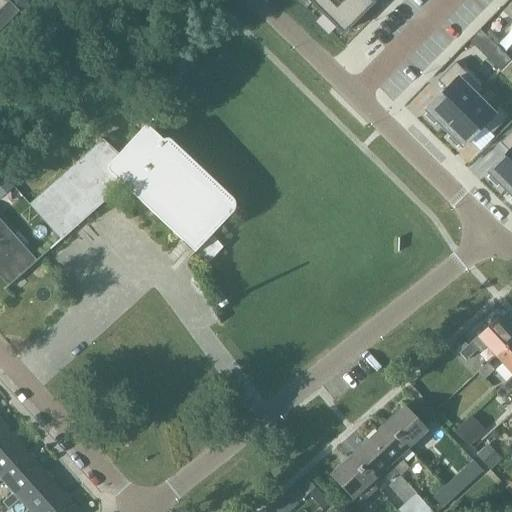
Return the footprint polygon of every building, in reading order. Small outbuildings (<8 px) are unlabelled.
[(370,0),(308,0),(342,33),(373,2),(370,0)] [(427,113),(424,116),(433,125),(436,121),(443,128),(475,96),(457,79),(464,72),(454,63),(437,81),(445,89),(425,110),(427,113)] [(475,96),(443,128),(450,135),(447,138),(456,147),(459,144),(462,146),(482,126),(491,134),(508,117),(499,107),(492,113),(475,96)] [(104,140),(28,205),(61,241),(125,186),(183,241),(184,238),(196,249),(195,250),(208,262),(208,263),(209,263),(224,248),(223,247),(222,248),(211,236),(232,214),(235,208),(236,203),(230,196),(174,143),(166,138),(163,141),(148,127),(154,121),(152,120),(119,155),(104,141),(105,140),(104,140)] [(490,174),(486,178),(495,187),(499,183),(506,190),(511,183),(511,129),(499,143),(508,151),(487,172),(490,174)] [(0,278),(7,286),(3,290),(4,291),(36,263),(36,262),(21,246),(18,249),(0,229),(0,278)] [(477,337),(459,354),(466,361),(476,352),(481,352),(486,347),(495,357),(511,341),(511,336),(496,319),(477,337)] [(511,374),(511,341),(495,357),(511,374)] [(484,380),(495,370),(488,363),(478,373),(484,380)] [(511,376),(495,393),(502,400),(511,390),(511,376)] [(385,424),(407,448),(426,431),(404,407),(385,424)] [(0,439),(8,432),(0,422),(0,439)] [(399,456),(407,448),(385,424),(366,441),(389,466),(397,474),(400,476),(409,468),(399,456)] [(0,479),(0,475),(26,452),(8,432),(0,439),(0,480),(0,479)] [(397,474),(389,466),(366,441),(348,458),(370,483),(381,473),(389,482),(397,474)] [(16,498),(44,472),(32,458),(26,452),(0,475),(0,479),(0,480),(13,494),(3,504),(8,509),(18,500),(16,498)] [(377,489),(370,483),(348,458),(329,476),(358,507),(377,489)] [(39,511),(62,492),(44,472),(16,498),(18,500),(28,511),(39,511)] [(288,511),(316,487),(315,487),(305,476),(271,509),(273,511),(288,511)] [(453,498),(463,487),(456,479),(445,489),(453,498)] [(442,508),(453,498),(445,489),(434,499),(442,508)] [(39,511),(80,511),(62,492),(39,511)] [(419,511),(421,510),(414,502),(403,511),(419,511)]
